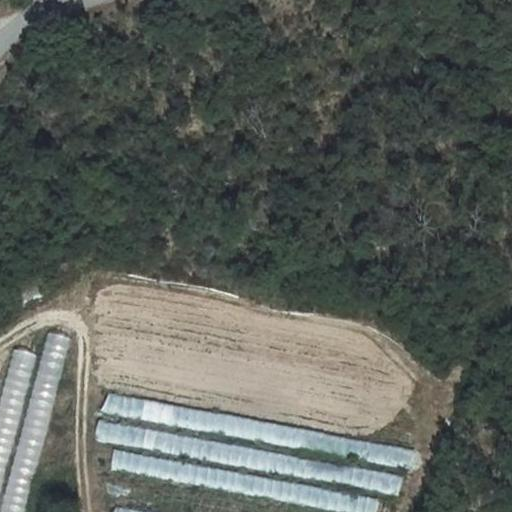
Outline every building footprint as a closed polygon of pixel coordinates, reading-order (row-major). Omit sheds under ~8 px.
[(22,511),(69,340),(50,334),(1,511),(22,511)] [(16,351),(0,410),(0,481),(34,356),(16,351)] [(108,394),(100,411),(415,469),(419,451),(108,394)] [(100,421),(96,441),(399,497),(403,478),(100,421)] [(114,449),(110,470),(336,511),(377,511),(380,498),(114,449)]
